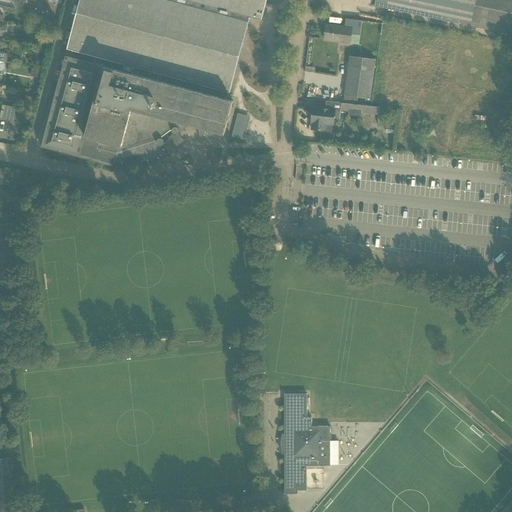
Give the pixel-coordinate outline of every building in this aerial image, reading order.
[(70,41),(68,49),(124,64),(133,67),(151,71),(159,74),(200,84),(227,92),(230,92),(250,17),(261,20),(266,4),(266,2),(266,0),(81,0),(72,33),(70,41)] [(511,0),(376,0),(375,6),(510,34),(511,24),(511,0)] [(327,25),(324,40),(350,43),(350,38),(351,34),(360,35),(362,21),(346,19),(345,27),(327,25)] [(42,33),(40,41),(52,44),(55,36),(42,33)] [(58,84),(41,147),(113,166),(116,157),(152,153),(163,145),(178,133),(189,125),(200,128),(224,135),(224,134),(229,115),(233,101),(227,99),(225,99),(227,92),(200,84),(198,91),(158,81),(159,74),(151,71),(149,78),(131,74),(133,67),(124,64),(122,71),(66,56),(66,57),(63,56),(60,66),(63,67),(58,84)] [(350,56),(349,66),(345,96),(370,99),(376,60),(350,56)] [(32,68),(30,76),(35,77),(40,78),(42,70),(32,68)] [(34,111),(37,99),(25,96),(22,108),(34,111)] [(342,102),(342,103),(326,101),(325,109),(313,107),(311,122),(312,122),(312,129),(324,131),(325,124),(333,125),(334,119),(339,119),(340,110),(379,115),(380,107),(342,102)] [(1,105),(0,110),(0,119),(12,122),(15,108),(1,105)] [(298,119),(308,119),(307,110),(298,110),(298,119)] [(18,111),(15,123),(27,127),(29,113),(18,111)] [(9,191),(7,200),(16,202),(18,193),(9,191)] [(474,217),(471,239),(492,242),(495,220),(474,217)] [(284,453),(284,490),(284,495),(285,495),(285,494),(297,494),(297,490),(307,490),(306,466),(330,466),(330,465),(339,465),(339,441),(330,441),(330,426),(312,426),(312,417),(307,417),(307,394),(285,394),(285,393),(284,393),(284,434),(283,434),(282,433),(281,439),(280,444),(281,449),(282,454),(283,454),(284,453)] [(6,452),(0,452),(0,511),(14,511),(10,458),(7,458),(6,452)]
